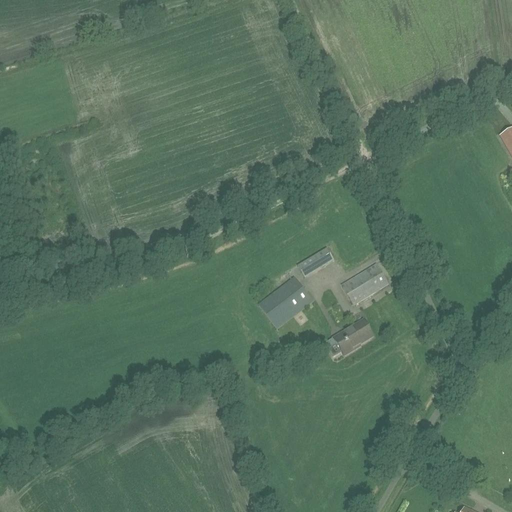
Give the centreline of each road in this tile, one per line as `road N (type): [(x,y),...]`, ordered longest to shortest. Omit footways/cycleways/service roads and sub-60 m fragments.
road 1 (track): [(289,0),(362,159),(207,235),(0,298)]
road 2 (unclassified): [(378,511),(456,373),(362,159),(511,87)]
